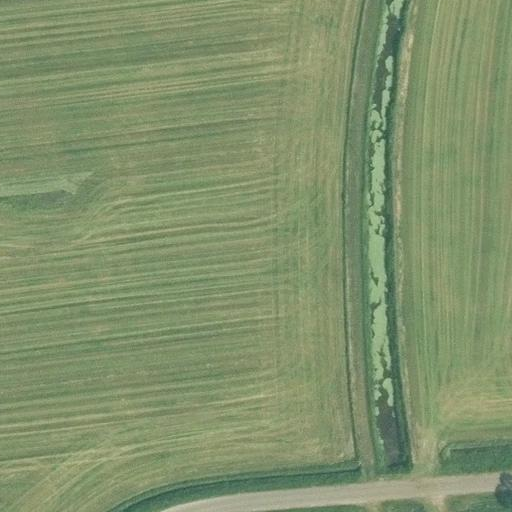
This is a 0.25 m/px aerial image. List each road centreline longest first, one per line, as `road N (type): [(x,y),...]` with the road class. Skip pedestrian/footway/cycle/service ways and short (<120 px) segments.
road 1 (track): [(380,511),(366,437),(353,249),(376,0)]
road 2 (unclassified): [(187,511),(511,481)]
